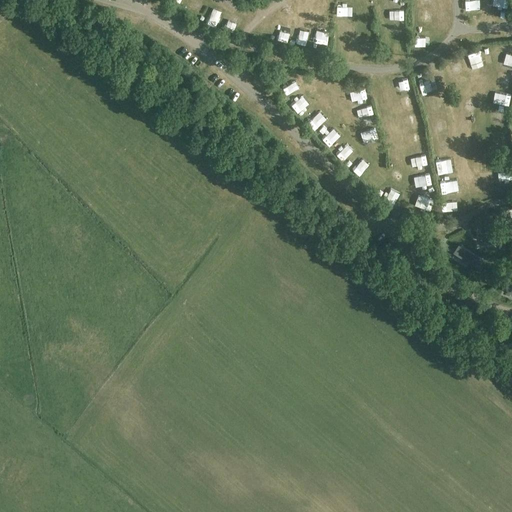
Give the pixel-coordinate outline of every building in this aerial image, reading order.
[(195,12),(201,15),(205,8),(199,5),(195,12)] [(431,10),(419,12),(420,21),(433,19),(431,10)] [(399,23),(408,22),(407,12),(398,13),(399,23)] [(339,26),(339,38),(356,38),(356,26),(339,26)] [(316,45),(325,47),(328,33),(319,31),(316,45)] [(433,35),(424,36),(424,43),(433,43),(433,35)] [(378,44),(364,45),(365,56),(379,56),(378,44)] [(473,55),(477,67),(485,65),(481,53),(473,55)] [(455,71),(465,69),(462,58),(453,60),(455,71)] [(504,77),(503,87),(510,88),(511,78),(504,77)] [(403,81),(405,91),(416,89),(414,79),(403,81)] [(304,92),(301,82),(285,86),(288,96),(304,92)] [(424,97),(435,95),(433,85),(423,86),(424,97)] [(404,100),(408,110),(421,106),(417,95),(404,100)] [(500,98),(505,112),(511,109),(506,95),(500,98)] [(303,117),(315,107),(307,98),(296,108),(303,117)] [(430,116),(444,115),(444,105),(430,105),(430,116)] [(374,109),(365,111),(368,123),(377,121),(374,109)] [(314,118),(321,125),(328,119),(321,111),(314,118)] [(422,115),(411,116),(412,128),(423,127),(422,115)] [(509,115),(495,115),(495,125),(504,125),(504,123),(509,123),(509,115)] [(317,130),(321,126),(313,118),(309,122),(317,130)] [(336,142),(343,137),(336,128),(329,133),(336,142)] [(382,133),(373,135),(375,147),(384,145),(382,133)] [(327,134),(323,139),(333,147),(337,142),(327,134)] [(425,136),(416,137),(418,149),(427,148),(425,136)] [(438,154),(448,154),(448,143),(438,144),(438,154)] [(423,156),(426,169),(432,167),(429,155),(423,156)] [(423,158),(416,158),(416,167),(424,167),(423,158)] [(454,162),(439,164),(441,176),(456,174),(454,162)] [(511,171),(502,172),(503,182),(511,181),(511,171)] [(396,200),(401,194),(394,187),(388,192),(396,200)] [(391,196),(387,200),(392,206),(396,202),(391,196)] [(453,200),(454,212),(463,212),(463,199),(453,200)] [(487,237),(507,236),(506,227),(487,228),(487,237)]
